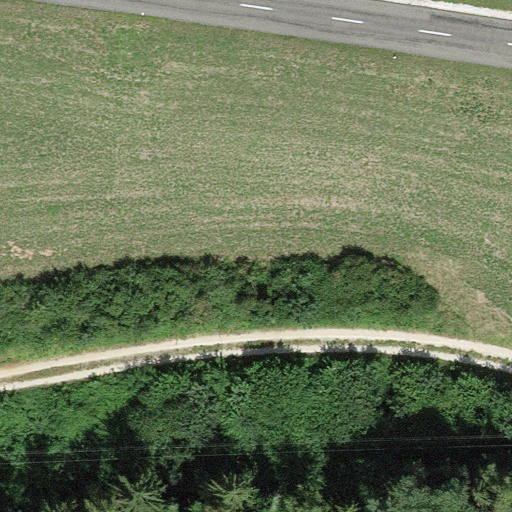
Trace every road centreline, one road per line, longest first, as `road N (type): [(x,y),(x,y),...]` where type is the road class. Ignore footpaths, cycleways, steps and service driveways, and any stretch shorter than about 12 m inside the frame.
road 1 (track): [(0,395),(228,343),(511,386)]
road 2 (tertiary): [(172,0),(511,48)]
